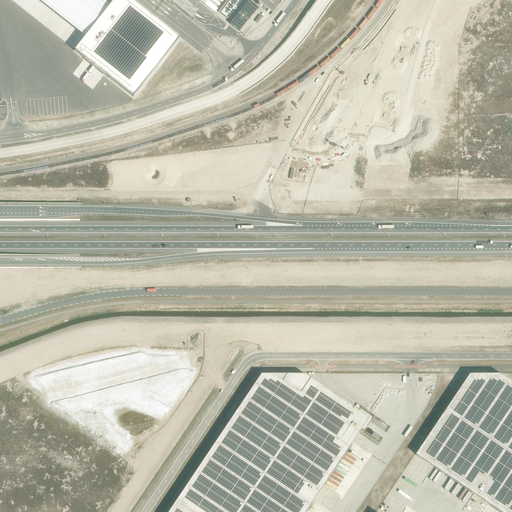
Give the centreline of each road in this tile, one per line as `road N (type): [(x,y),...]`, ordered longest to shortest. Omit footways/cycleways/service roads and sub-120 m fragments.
road 1 (tertiary): [(0,320),(133,291),(511,291)]
road 2 (unclassified): [(145,511),(236,376),(261,355),(511,355)]
road 3 (trunk): [(0,262),(142,260),(312,244)]
road 4 (trunk): [(0,244),(312,244)]
road 5 (trunk): [(302,229),(216,214),(0,210)]
road 6 (trunk): [(302,229),(0,229)]
road 7 (trunk): [(511,229),(302,229)]
road 8 (trunk): [(312,244),(511,244)]
